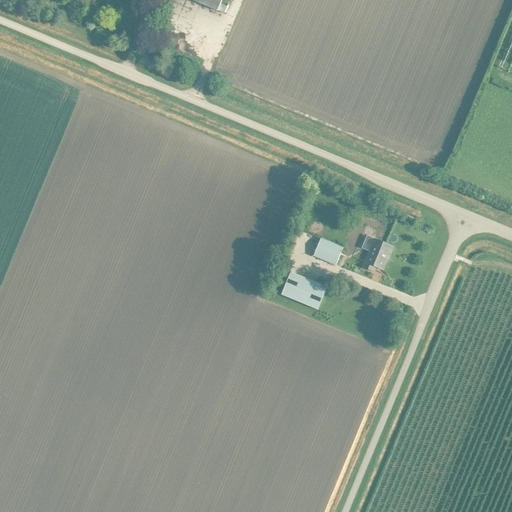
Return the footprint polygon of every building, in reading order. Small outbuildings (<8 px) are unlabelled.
[(190,0),(216,11),(221,0),(190,0)] [(226,17),(219,36),(226,38),(232,20),(226,17)] [(338,270),(347,251),(320,238),(311,258),(338,270)] [(374,239),(362,267),(374,272),(376,267),(382,270),(388,257),(389,258),(393,247),(378,241),(374,239)] [(321,316),(331,290),(290,273),(280,299),(321,316)]
